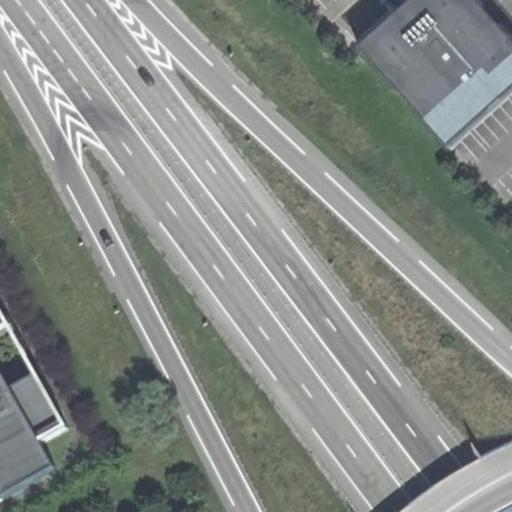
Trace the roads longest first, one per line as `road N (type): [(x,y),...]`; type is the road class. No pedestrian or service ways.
road 1 (trunk): [(11,0),(397,511)]
road 2 (trunk): [(476,511),(91,0)]
road 3 (trunk): [(0,51),(251,511)]
road 4 (trunk): [(511,358),(152,0)]
